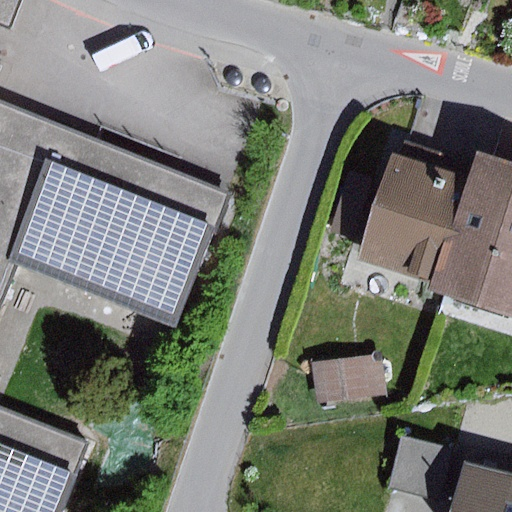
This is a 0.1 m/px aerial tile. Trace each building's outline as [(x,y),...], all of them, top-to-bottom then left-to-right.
[(22,0),(0,0),(0,23),(11,28),(22,0)] [(0,511),(58,511),(85,446),(0,412),(0,296),(19,250),(59,149),(226,214),(232,195),(0,102),(0,511)] [(226,214),(59,149),(19,250),(186,315),(226,214)] [(511,161),(476,150),(466,178),(431,285),(428,293),(511,320),(511,161)] [(431,285),(466,178),(393,154),(358,262),(431,285)] [(351,173),(331,232),(353,239),(373,180),(351,173)] [(381,355),(312,363),(317,407),(386,399),(381,355)] [(399,437),(386,486),(439,500),(452,451),(399,437)] [(511,511),(511,478),(466,467),(454,511),(511,511)]
